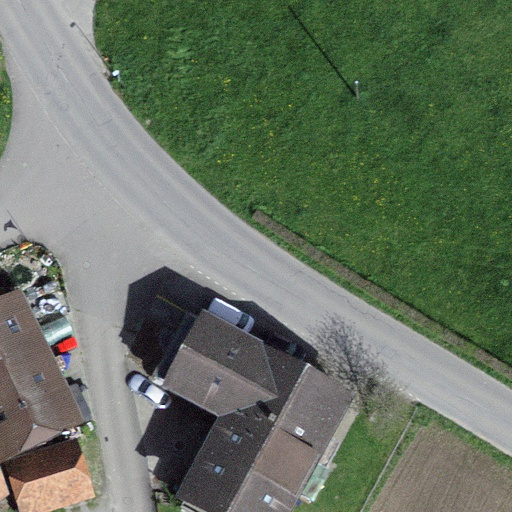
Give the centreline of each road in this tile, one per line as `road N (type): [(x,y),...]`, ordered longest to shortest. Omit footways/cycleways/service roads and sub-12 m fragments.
road 1 (unclassified): [(511,424),(248,271),(132,186)]
road 2 (unclassified): [(132,186),(98,342),(122,511)]
road 3 (unclassified): [(86,122),(21,13)]
